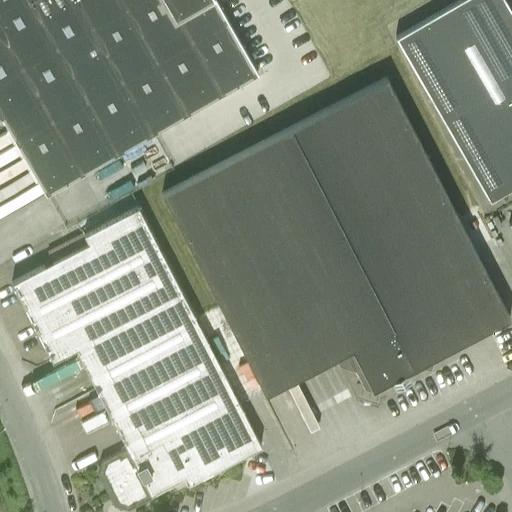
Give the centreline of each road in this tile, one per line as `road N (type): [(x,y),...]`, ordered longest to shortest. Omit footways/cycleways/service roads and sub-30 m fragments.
road 1 (unclassified): [(268,511),(499,394)]
road 2 (unknown): [(246,0),(268,41),(272,89),(257,109),(188,156)]
road 3 (unclassified): [(51,511),(0,361)]
